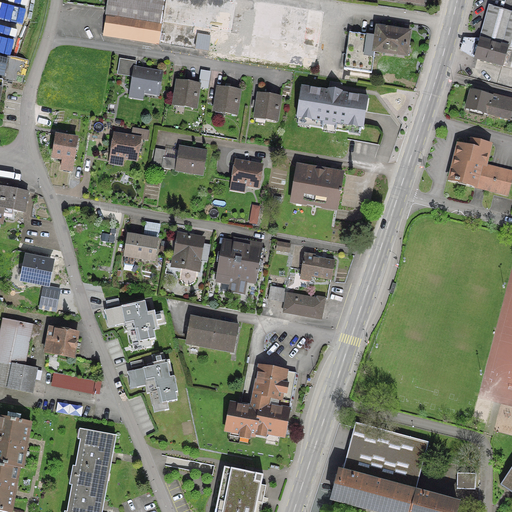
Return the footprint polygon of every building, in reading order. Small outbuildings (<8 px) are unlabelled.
[(314,69),(323,13),(244,0),(108,0),(103,37),(158,45),(158,44),(228,55),(314,69)] [(511,13),(491,8),(481,41),(479,41),(474,59),(501,67),(506,49),(511,50),(511,13)] [(377,29),(375,38),(374,52),(403,56),(404,48),(406,48),(408,34),(377,29)] [(374,52),(375,38),(348,34),(343,70),(371,74),(374,52)] [(157,95),(161,75),(134,70),(130,91),(157,95)] [(194,109),(198,86),(177,82),(174,103),(184,105),(184,107),(194,109)] [(367,99),(302,88),(297,123),(362,133),(367,99)] [(238,92),(218,89),(214,110),(225,111),(224,114),(235,116),(238,92)] [(486,115),(491,97),(470,92),(465,110),(486,115)] [(279,98),(278,98),(258,95),(255,116),(265,118),(265,120),(275,122),(279,98)] [(511,105),(511,102),(491,97),(486,115),(508,120),(511,105)] [(136,161),(139,140),(114,136),(110,157),(136,161)] [(72,161),(76,141),(56,138),(52,158),(72,161)] [(480,166),(484,167),(489,146),(472,142),(470,149),(460,146),(458,155),(456,155),(455,159),(457,160),(454,169),(452,168),(449,181),(474,187),(480,166)] [(205,154),(179,149),(175,171),(201,175),(205,154)] [(162,167),(163,159),(164,152),(155,150),(152,165),(162,167)] [(261,167),(235,163),(232,184),(257,188),(261,167)] [(339,192),(342,175),(296,167),(291,197),(300,199),(305,202),(322,205),(328,203),(337,205),(339,194),(340,194),(341,192),(339,192)] [(506,195),(508,188),(486,182),(484,190),(506,195)] [(3,209),(22,213),(26,193),(6,190),(6,191),(0,189),(0,215),(2,216),(3,209)] [(153,262),(156,241),(127,236),(124,257),(123,265),(133,266),(134,259),(153,262)] [(205,261),(207,245),(189,242),(190,238),(178,236),(173,261),(181,263),(180,269),(197,272),(199,260),(205,261)] [(256,272),(260,272),(264,250),(223,242),(216,281),(230,284),(236,280),(254,283),(256,272)] [(276,251),(288,253),(289,245),(277,243),(276,251)] [(300,275),(330,280),(333,263),(314,259),(314,257),(304,255),(300,275)] [(281,302),(283,294),(284,290),(270,287),(267,300),(281,302)] [(324,302),(325,300),(325,299),(316,297),(316,300),(286,294),(283,310),(318,317),(320,302),(324,302)] [(233,350),(237,327),(217,324),(217,322),(210,321),(210,322),(190,318),(186,341),(233,350)] [(32,325),(2,319),(0,328),(0,387),(31,394),(35,370),(24,368),(32,325)] [(46,353),(72,358),(76,334),(50,329),(46,353)] [(55,370),(56,368),(57,366),(56,363),(54,362),(52,361),(49,362),(48,364),(47,366),(48,369),(50,370),(52,371),(55,370)] [(254,396),(261,397),(290,403),(295,377),(273,372),(274,370),(259,367),(254,396)] [(95,393),(96,383),(89,381),(87,391),(95,393)] [(290,403),(261,397),(258,410),(230,405),(225,431),(266,438),(270,434),(283,437),(290,403)] [(0,464),(18,468),(21,469),(26,442),(30,423),(0,417),(0,464)] [(410,461),(415,439),(354,423),(349,446),(410,461)] [(106,483),(115,437),(82,431),(73,477),(106,483)] [(18,468),(0,464),(0,511),(9,511),(13,493),(18,468)] [(511,494),(511,466),(499,486),(511,494)] [(456,482),(474,485),(477,470),(459,467),(456,482)] [(255,511),(263,477),(225,469),(216,511),(255,511)] [(454,511),(456,504),(339,472),(332,500),(377,511),(454,511)] [(101,511),(106,483),(73,477),(66,511),(101,511)]
